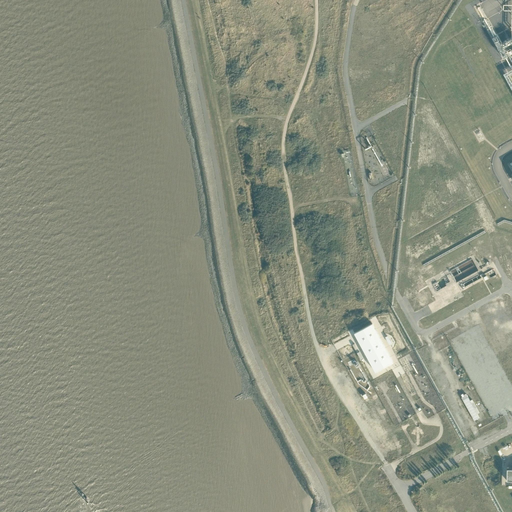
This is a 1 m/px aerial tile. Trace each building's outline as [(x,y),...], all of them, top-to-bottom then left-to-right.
[(511,38),(502,44),(497,36),(491,39),(504,61),(511,56),(511,38)] [(366,58),(355,66),(368,86),(369,85),(371,88),(370,90),(371,91),(378,87),(379,88),(396,78),(388,66),(389,65),(387,61),(385,63),(376,50),(366,57),(366,58)] [(379,132),(374,135),(377,142),(400,131),(398,127),(380,135),(379,132)] [(393,362),(373,323),(354,332),(375,372),(393,362)] [(470,400),(467,395),(464,396),(463,394),(461,395),(463,397),(462,398),(474,421),(479,418),(478,414),(480,413),(473,399),(470,400)]
